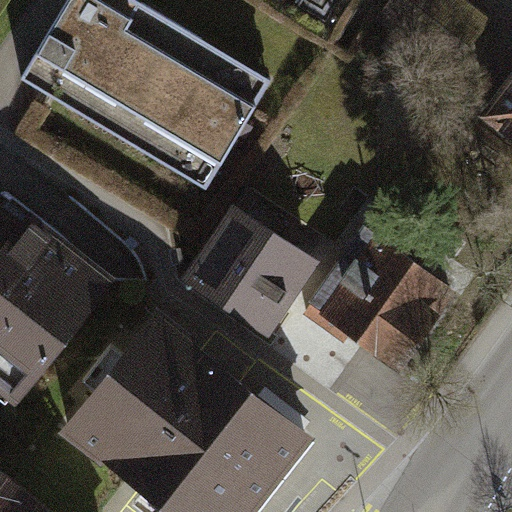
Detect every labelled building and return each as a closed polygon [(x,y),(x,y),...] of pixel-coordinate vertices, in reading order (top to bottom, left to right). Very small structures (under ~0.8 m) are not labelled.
[(263,69),(151,0),(73,0),(34,63),(203,167),(263,69)] [(493,19),(468,0),(390,0),(377,19),(453,69),(493,19)] [(511,51),(471,101),(511,134),(511,51)] [(0,202),(0,386),(18,401),(121,271),(10,191),(0,202)] [(173,273),(264,334),(315,259),(224,198),(173,273)] [(365,226),(308,311),(402,374),(459,289),(365,226)] [(255,511),(316,432),(160,303),(62,428),(171,511),(255,511)] [(61,511),(0,464),(0,511),(61,511)]
